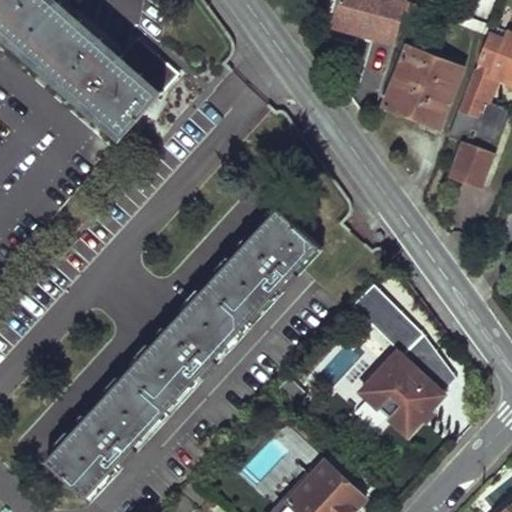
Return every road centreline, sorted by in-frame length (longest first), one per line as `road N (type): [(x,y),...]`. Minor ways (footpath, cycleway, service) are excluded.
road 1 (secondary): [(238,0),(511,369)]
road 2 (residential): [(425,511),(511,417)]
